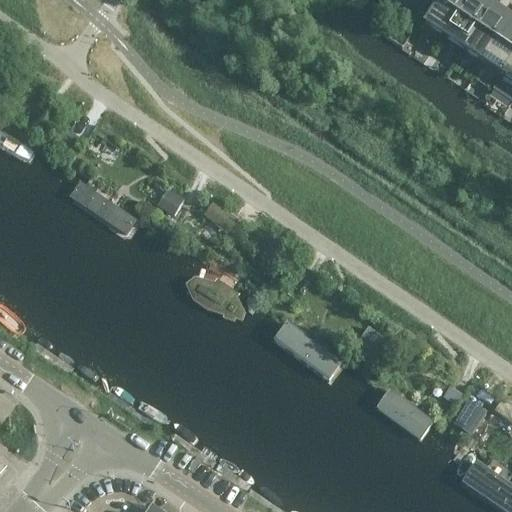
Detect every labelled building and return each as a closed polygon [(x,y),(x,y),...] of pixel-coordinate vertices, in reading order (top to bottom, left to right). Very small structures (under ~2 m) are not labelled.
[(445,40),(471,0),(443,0),(438,8),(426,27),(445,40)] [(464,53),(491,12),(473,0),(471,0),(445,40),(464,53)] [(483,65),(510,24),(491,12),(464,53),(483,65)] [(502,78),(511,63),(511,25),(510,24),(483,65),(502,78)] [(511,84),(511,63),(502,78),(511,84)] [(82,147),(91,133),(76,124),(68,139),(82,147)] [(39,157),(0,130),(0,148),(32,168),(39,157)] [(97,157),(106,143),(92,134),(83,148),(97,157)] [(138,224),(80,185),(70,200),(127,239),(138,224)] [(174,218),(183,205),(166,194),(158,208),(174,218)] [(228,218),(216,209),(215,208),(213,210),(206,219),(219,229),(226,220),(228,218)] [(255,303),(196,263),(186,277),(245,318),(255,303)] [(228,270),(218,263),(214,268),(224,275),(228,270)] [(344,367),(288,326),(274,345),(330,386),(344,367)] [(371,364),(385,343),(368,331),(353,352),(371,364)] [(456,408),(462,398),(450,390),(443,401),(456,408)] [(434,426),(389,393),(377,412),(422,444),(434,426)] [(471,430),(484,410),(471,401),(458,422),(471,430)] [(511,511),(511,489),(477,465),(463,487),(498,511),(511,511)]
